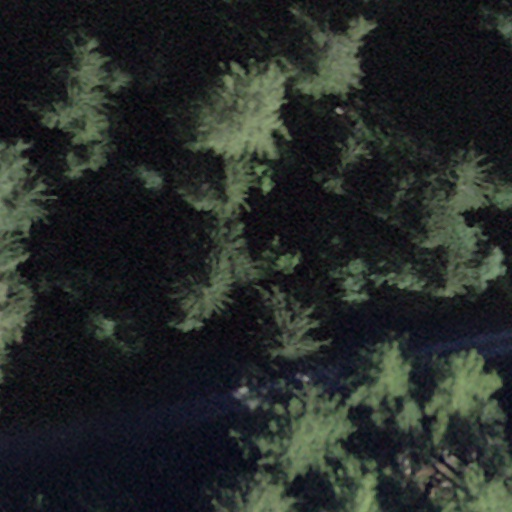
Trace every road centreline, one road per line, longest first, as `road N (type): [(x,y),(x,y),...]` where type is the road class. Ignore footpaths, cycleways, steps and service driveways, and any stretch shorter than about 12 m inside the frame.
road 1 (track): [(511,348),(43,444),(0,443)]
road 2 (track): [(183,0),(201,19),(305,49),(410,37),(511,80)]
